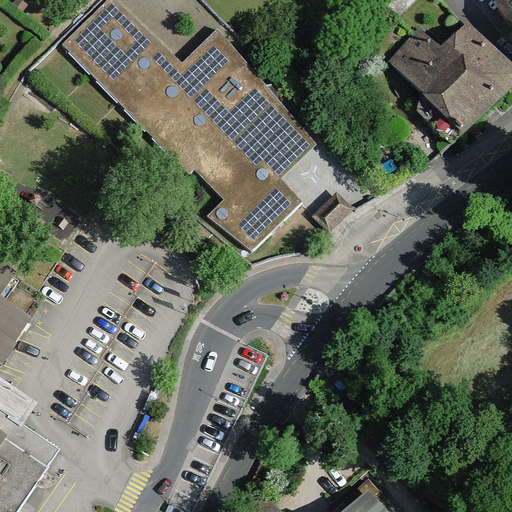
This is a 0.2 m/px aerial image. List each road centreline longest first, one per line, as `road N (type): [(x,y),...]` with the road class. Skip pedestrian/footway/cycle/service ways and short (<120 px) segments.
road 1 (residential): [(226,319),(204,355),(185,436),(147,511)]
road 2 (primary): [(321,345),(273,408),(221,511)]
road 3 (primary): [(511,170),(369,292)]
road 4 (residential): [(369,292),(337,280),(280,276),(255,287),(226,319)]
